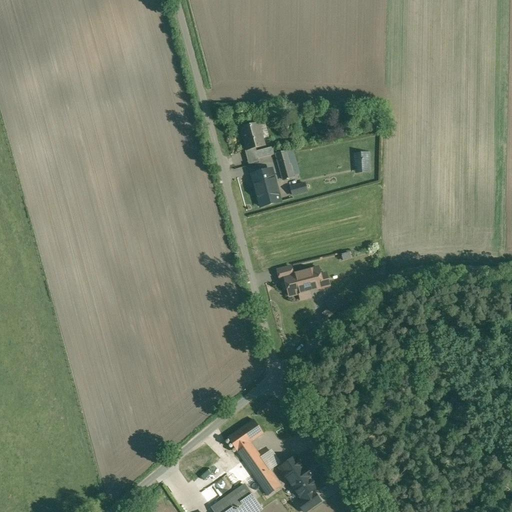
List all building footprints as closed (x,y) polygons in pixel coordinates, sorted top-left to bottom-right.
[(260,124),(240,129),(246,152),(266,147),(260,124)] [(273,148),(255,153),(257,161),(275,156),(273,148)] [(287,152),(276,155),(283,181),(294,178),(287,152)] [(370,153),(355,154),(356,174),(371,174),(370,153)] [(274,170),(252,176),(260,210),(283,204),(274,170)] [(306,183),(290,186),(293,197),(308,194),(306,183)] [(279,280),(284,279),(283,278),(294,275),(292,266),(276,270),(279,280)] [(294,275),(283,278),(284,279),(289,298),(298,296),(311,292),(325,288),(321,274),(320,268),(294,275)] [(326,273),(321,274),(325,288),(330,287),(326,273)] [(311,292),(298,296),(300,302),(312,299),(311,292)] [(336,293),(325,302),(330,308),(322,315),(326,320),(345,305),(336,293)] [(228,438),(269,497),(275,493),(282,487),(251,443),(264,435),(262,433),(259,428),(254,421),(228,438)] [(296,457),(279,469),(303,501),(297,505),(302,511),(308,511),(321,503),(314,493),(319,488),(296,457)] [(245,485),(211,509),(213,511),(263,511),(264,511),(252,495),(245,485)]
